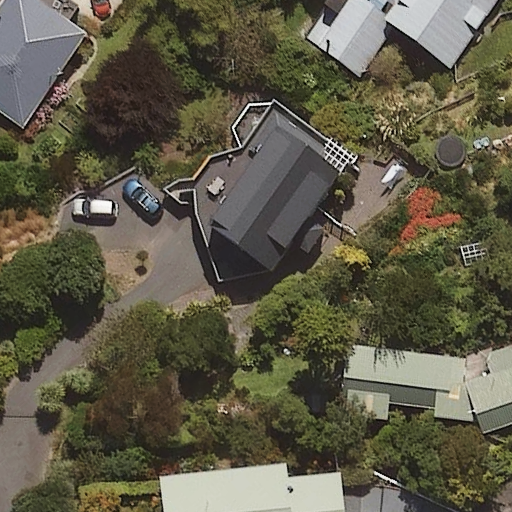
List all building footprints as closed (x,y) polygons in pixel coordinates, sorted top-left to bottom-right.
[(0,0),(0,113),(25,132),(91,43),(75,32),(87,17),(64,0),(0,0)] [(504,0),(329,0),(302,37),(361,82),(397,35),(448,73),(504,0)] [(360,171),(283,115),(251,158),(265,168),(215,235),(278,282),(360,171)] [(511,422),(511,354),(511,355),(507,346),(465,362),(350,363),(350,413),(436,412),(436,421),(481,420),(488,431),(511,422)] [(301,491),(300,480),(169,496),(171,511),(351,511),(348,485),(301,491)]
